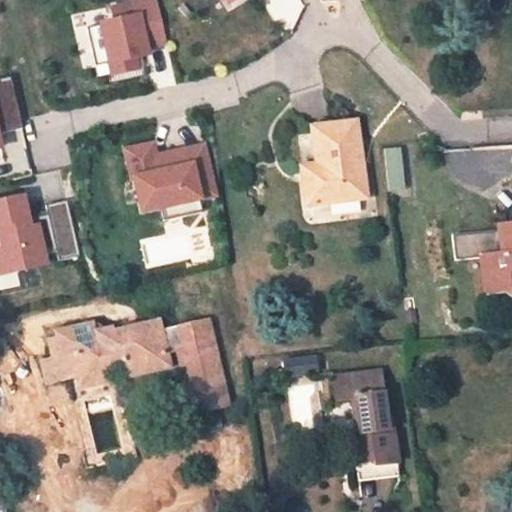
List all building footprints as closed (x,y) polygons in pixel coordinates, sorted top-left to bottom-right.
[(115,21),(86,28),(96,67),(108,64),(111,76),(138,68),(136,57),(148,54),(146,47),(166,43),(156,0),(151,0),(113,9),(115,21)] [(0,148),(0,147),(0,134),(23,129),(11,78),(0,80),(0,148)] [(302,168),(307,206),(365,198),(356,123),(311,128),(316,166),(302,168)] [(153,144),(125,151),(131,180),(134,179),(141,212),(160,208),(163,222),(204,212),(201,199),(216,195),(205,145),(156,156),(153,144)] [(388,189),(402,188),(401,149),(386,149),(388,189)] [(27,215),(23,197),(0,202),(0,234),(4,250),(0,250),(0,267),(1,274),(46,264),(80,256),(67,200),(46,205),(47,211),(27,215)] [(511,224),(498,226),(501,255),(480,257),(484,293),(510,291),(511,299),(511,298),(511,224)] [(112,330),(108,331),(94,324),(55,333),(58,347),(55,348),(61,372),(77,368),(79,376),(82,388),(109,381),(106,369),(122,366),(123,368),(144,363),(146,373),(166,369),(163,355),(180,351),(196,411),(227,404),(206,318),(160,329),(158,319),(138,324),(138,326),(137,327),(113,333),(112,330)] [(380,372),(332,378),(335,400),(352,399),(356,431),(358,430),(360,439),(354,440),(357,462),(374,461),(375,466),(397,463),(391,419),(387,419),(380,372)]
